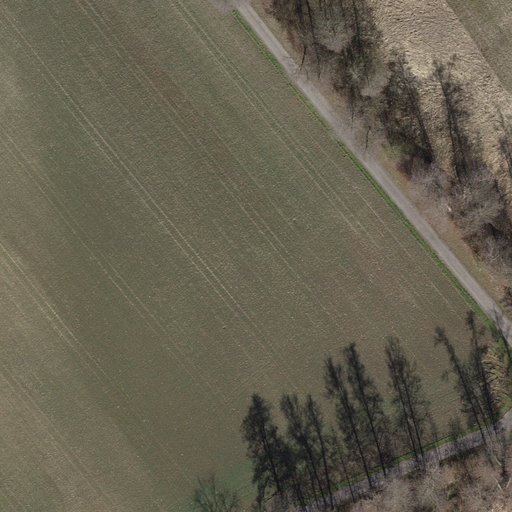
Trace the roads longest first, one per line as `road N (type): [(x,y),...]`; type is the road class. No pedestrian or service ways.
road 1 (track): [(511,336),(241,0)]
road 2 (track): [(316,511),(511,422)]
